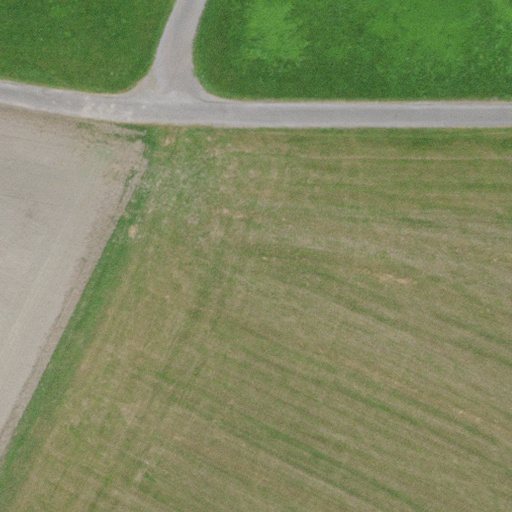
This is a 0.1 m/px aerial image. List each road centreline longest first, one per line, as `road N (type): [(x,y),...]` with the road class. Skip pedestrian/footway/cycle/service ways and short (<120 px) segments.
road 1 (unclassified): [(511,113),(197,111),(41,99),(0,88)]
road 2 (track): [(197,111),(175,77),(193,0)]
